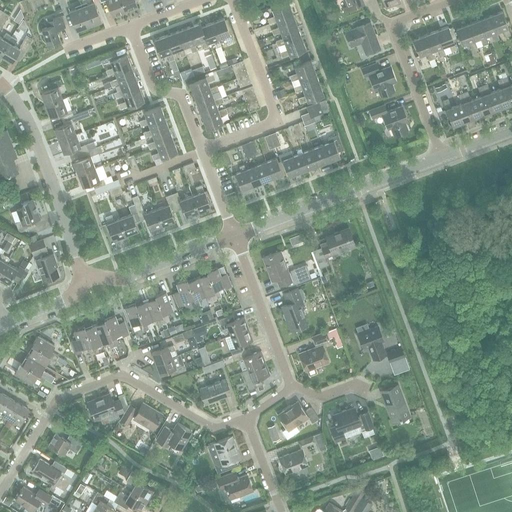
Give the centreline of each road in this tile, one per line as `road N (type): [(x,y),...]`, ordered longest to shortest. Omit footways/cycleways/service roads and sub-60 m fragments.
road 1 (residential): [(0,492),(58,399),(111,376),(132,378),(212,427),(246,419)]
road 2 (tertiary): [(237,236),(444,155)]
road 3 (tertiary): [(83,276),(29,121),(0,80)]
road 4 (residential): [(206,149),(275,120),(232,0)]
road 5 (residential): [(457,0),(404,20),(397,39),(444,155)]
road 6 (tertiary): [(83,276),(120,278),(237,236)]
road 7 (residential): [(293,386),(237,236)]
road 8 (residential): [(132,26),(155,91),(184,94),(206,149)]
